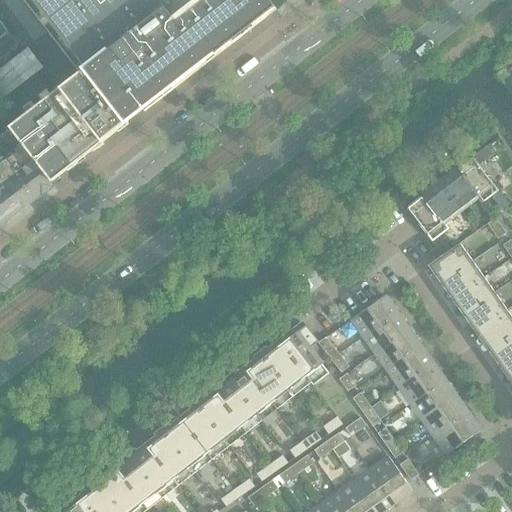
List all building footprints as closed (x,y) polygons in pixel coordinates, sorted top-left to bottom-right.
[(21,0),(78,73),(61,86),(8,127),(10,129),(45,175),(51,182),(103,142),(128,122),(127,121),(142,109),(144,112),(155,103),(276,10),(267,0),(21,0)] [(1,17),(0,17),(0,44),(5,51),(19,41),(1,17)] [(5,51),(0,55),(0,67),(4,73),(29,54),(19,41),(5,51)] [(5,144),(0,148),(0,153),(34,198),(34,197),(52,184),(51,182),(45,175),(10,129),(0,136),(0,137),(4,143),(5,144)] [(508,204),(477,166),(495,152),(489,145),(471,159),(470,158),(455,170),(456,170),(477,198),(476,198),(480,204),(490,197),(501,210),(508,204)] [(0,224),(0,218),(9,212),(20,203),(23,206),(34,198),(0,153),(0,224)] [(477,198),(456,170),(451,174),(450,173),(438,182),(461,211),(476,198),(477,198)] [(461,211),(438,182),(426,191),(427,192),(422,196),(444,223),(461,211)] [(449,229),(444,223),(422,196),(407,207),(408,208),(406,209),(442,255),(449,250),(439,236),(449,229)] [(505,233),(495,219),(487,224),(497,239),(505,233)] [(511,257),(511,243),(510,240),(502,246),(511,258),(511,257)] [(472,262),(459,243),(449,250),(442,255),(427,266),(440,284),(472,262)] [(483,277),(472,262),(440,284),(452,300),(483,277)] [(494,293),(483,277),(452,300),(462,315),(494,293)] [(507,311),(494,293),(462,315),(475,334),(507,311)] [(364,337),(397,314),(384,296),(351,320),(364,337)] [(511,333),(511,318),(507,311),(475,334),(487,351),(511,333)] [(375,354),(409,330),(397,314),(364,337),(375,354)] [(206,454),(240,427),(305,377),(313,386),(329,373),(309,348),(318,341),(305,325),(181,422),(206,454)] [(386,369),(420,346),(409,330),(375,354),(386,369)] [(511,357),(511,333),(487,351),(499,367),(511,357)] [(339,355),(326,337),(318,343),(331,361),(339,355)] [(399,387),(432,364),(420,346),(386,369),(399,387)] [(348,367),(339,355),(331,361),(341,373),(348,367)] [(511,380),(511,357),(499,367),(510,382),(511,380)] [(411,405),(445,381),(432,364),(399,387),(411,405)] [(354,387),(345,375),(339,379),(347,392),(354,387)] [(422,420),(456,397),(445,381),(411,405),(422,420)] [(369,409),(359,394),(352,398),(363,413),(369,409)] [(435,438),(468,414),(456,397),(422,420),(435,438)] [(379,422),(369,409),(363,413),(372,427),(379,422)] [(461,443),(480,431),(468,414),(435,438),(446,454),(461,443)] [(326,436),(342,425),(337,417),(320,428),(326,436)] [(351,436),(366,426),(360,418),(345,428),(351,436)] [(132,511),(173,480),(206,454),(181,422),(64,511),(132,511)] [(392,441),(384,429),(377,434),(386,446),(392,441)] [(308,449),(321,440),(315,432),(302,441),(308,449)] [(332,450),(344,441),(338,433),(326,442),(332,450)] [(295,458),(308,449),(302,441),(289,450),(295,458)] [(401,454),(392,441),(386,446),(394,458),(401,454)] [(319,458),(332,450),(326,442),(314,451),(319,458)] [(275,472),(288,463),(282,455),(269,465),(275,472)] [(298,473),(313,463),(307,456),(293,466),(298,473)] [(411,490),(388,457),(371,469),(395,502),(411,490)] [(418,474),(407,460),(399,465),(410,480),(418,474)] [(261,482),(275,472),(269,465),(256,474),(261,482)] [(284,483),(298,473),(293,466),(279,476),(284,483)] [(380,511),(395,502),(371,469),(354,481),(376,511),(380,511)] [(240,497),(254,487),(249,479),(234,489),(240,497)] [(265,497),(277,488),(272,481),(259,489),(265,497)] [(376,511),(354,481),(338,492),(351,511),(376,511)] [(226,507),(240,497),(234,489),(220,499),(226,507)] [(253,506),(265,497),(259,489),(247,498),(253,506)] [(351,511),(338,492),(321,505),(325,511),(351,511)]
